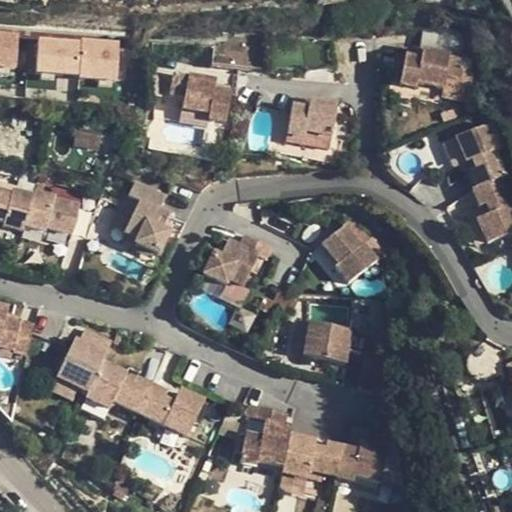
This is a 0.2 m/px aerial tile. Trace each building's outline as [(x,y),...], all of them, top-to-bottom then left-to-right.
[(19,32),(0,30),(0,65),(16,66),(19,32)] [(83,41),(39,39),(37,71),(80,74),(80,78),(118,81),(121,39),(82,37),(83,41)] [(464,63),(423,49),(420,59),(404,54),(394,82),(410,87),(412,81),(438,90),(443,77),(458,82),(464,63)] [(213,80),(170,74),(167,95),(183,97),(181,110),(208,113),(208,118),(227,121),(231,90),(212,87),(213,80)] [(334,103),(307,98),(305,108),(289,106),(284,135),(301,138),(302,132),(328,137),(334,103)] [(208,113),(181,110),(179,122),(207,126),(208,118),(208,113)] [(483,118),(448,135),(459,158),(466,155),(470,165),(464,168),(472,185),(495,175),(499,173),(487,146),(494,142),(483,118)] [(301,138),(284,135),(283,142),(326,149),(328,137),(302,132),(301,138)] [(466,155),(459,158),(464,168),(470,165),(466,155)] [(472,185),(466,188),(474,206),(480,202),(486,213),(479,217),(471,221),(483,245),(511,230),(511,212),(495,175),(472,185)] [(165,208),(135,193),(128,206),(139,211),(132,226),(122,243),(135,250),(132,255),(155,267),(167,245),(159,241),(164,231),(168,225),(159,220),(165,208)] [(9,203),(0,200),(0,224),(2,225),(0,231),(0,235),(20,241),(22,235),(42,241),(43,238),(45,231),(72,238),(79,215),(53,208),(53,206),(32,200),(30,206),(10,200),(9,203)] [(480,202),(474,206),(479,217),(486,213),(480,202)] [(128,206),(121,220),(132,226),(139,211),(128,206)] [(72,238),(45,231),(43,238),(70,246),(72,238)] [(164,231),(159,241),(167,245),(171,235),(164,231)] [(358,260),(339,240),(323,254),(341,273),(335,278),(333,280),(348,297),(374,274),(360,258),(358,260)] [(268,264),(241,249),(236,260),(226,255),(217,271),(210,268),(199,289),(222,301),(225,295),(239,303),(247,287),(255,272),(262,275),(268,264)] [(341,273),(323,254),(318,259),(335,278),(341,273)] [(262,275),(255,272),(247,287),(253,291),(262,275)] [(7,318),(0,315),(0,357),(25,366),(34,335),(5,326),(7,318)] [(370,323),(353,319),(350,337),(311,330),(303,364),(332,370),(334,359),(345,361),(346,355),(362,359),(370,323)] [(111,352),(84,338),(77,351),(73,349),(54,387),(85,403),(82,407),(106,419),(110,411),(185,447),(202,410),(179,399),(175,408),(172,413),(162,408),(164,403),(134,389),(131,395),(120,389),(123,383),(100,372),(111,352)] [(345,361),(334,359),(332,370),(348,376),(345,361)] [(134,389),(123,383),(120,389),(131,395),(134,389)] [(175,408),(164,403),(162,408),(172,413),(175,408)] [(286,425),(257,418),(253,434),(262,436),(259,450),(242,446),(236,472),(252,477),(254,472),(280,478),(278,484),(306,491),(308,483),(352,494),(354,487),(380,493),(387,461),(380,460),(383,446),(355,439),(351,453),(360,455),(358,464),(324,456),(323,462),(313,460),(314,454),(289,448),(280,445),(283,437),(286,425)] [(292,439),(283,437),(280,445),(289,448),(292,439)]
